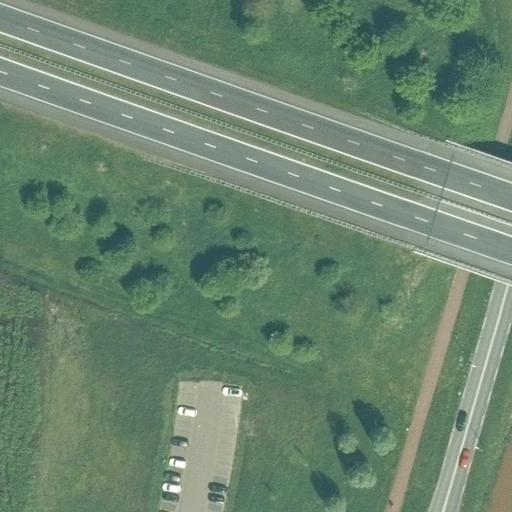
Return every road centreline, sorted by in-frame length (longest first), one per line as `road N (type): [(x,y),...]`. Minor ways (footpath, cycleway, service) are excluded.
road 1 (motorway): [(511,197),(0,18)]
road 2 (motorway): [(0,70),(511,249)]
road 3 (primary): [(442,511),(511,269)]
